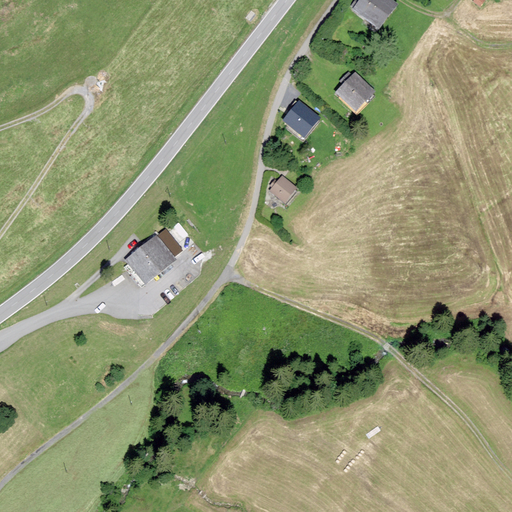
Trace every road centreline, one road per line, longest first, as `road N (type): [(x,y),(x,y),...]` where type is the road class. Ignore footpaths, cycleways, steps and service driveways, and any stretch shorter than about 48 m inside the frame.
road 1 (unclassified): [(0,488),(145,365),(225,274),(249,223),(280,91),(337,0)]
road 2 (primary): [(0,314),(103,228),(287,0)]
road 3 (track): [(225,274),(385,344),(462,414),(511,476)]
road 4 (track): [(0,129),(69,92),(89,100),(0,234)]
